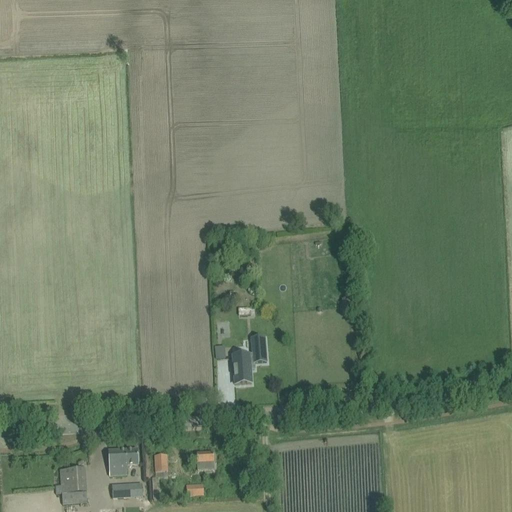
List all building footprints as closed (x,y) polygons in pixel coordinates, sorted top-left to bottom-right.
[(234,321),(234,334),(248,334),(248,321),(234,321)] [(264,339),(251,340),(252,355),(252,356),(253,364),(254,364),(255,364),(266,363),(264,339)] [(241,357),(233,358),(233,368),(233,369),(234,374),(234,378),(234,379),(235,386),(251,385),(250,371),(254,370),(254,364),(253,364),(252,356),(241,357)] [(108,453),(110,478),(127,477),(127,467),(138,467),(137,451),(108,453)] [(197,472),(214,471),(213,455),(196,456),(197,472)] [(167,473),(166,457),(154,458),(155,474),(167,473)] [(62,496),(62,506),(87,504),(84,470),(54,472),(56,496),(62,496)] [(203,485),(186,486),(186,499),(203,498),(203,485)] [(132,487),(112,488),(112,500),(133,499),(132,487)]
